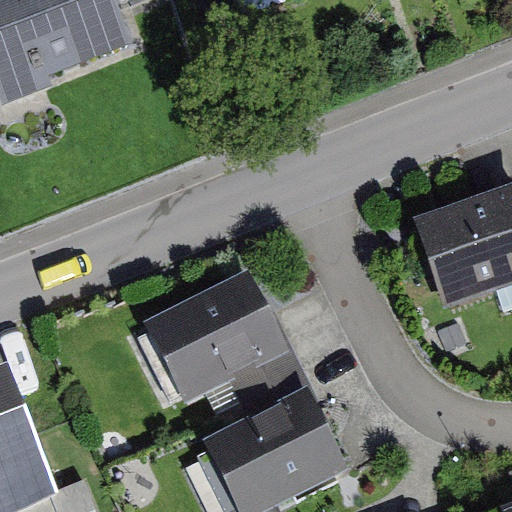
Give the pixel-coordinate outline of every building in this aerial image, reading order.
[(0,0),(0,104),(3,113),(9,110),(39,99),(53,93),(50,85),(82,72),(127,55),(133,52),(112,0),(0,0)] [(250,0),(255,12),(285,0),(250,0)] [(511,204),(416,237),(445,322),(511,298),(511,204)] [(144,341),(186,422),(290,370),(249,288),(144,341)] [(0,511),(91,511),(85,495),(59,506),(9,389),(0,392),(0,511)] [(232,511),(298,511),(349,487),(310,410),(207,462),(232,511)]
